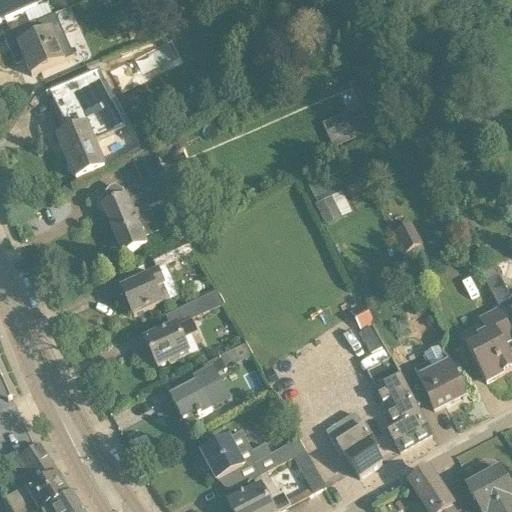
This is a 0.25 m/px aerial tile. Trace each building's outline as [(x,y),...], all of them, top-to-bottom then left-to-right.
[(0,0),(0,27),(6,25),(38,10),(32,0),(0,0)] [(43,38),(37,24),(3,39),(13,61),(21,57),(31,79),(65,64),(52,34),(43,38)] [(123,125),(99,75),(47,98),(47,99),(50,97),(64,125),(62,127),(61,130),(65,138),(58,141),(76,183),(104,172),(97,157),(115,149),(107,132),(123,125)] [(387,128),(381,114),(379,109),(366,80),(349,87),(359,111),(322,127),(333,152),(376,133),(387,128)] [(170,114),(178,129),(193,121),(185,106),(170,114)] [(139,165),(147,184),(165,176),(157,157),(139,165)] [(358,169),(363,177),(371,172),(366,164),(358,169)] [(174,199),(165,178),(125,195),(124,193),(122,193),(124,196),(122,197),(117,193),(108,196),(102,204),(105,210),(104,210),(124,258),(147,249),(144,242),(158,236),(148,210),(174,199)] [(325,229),(351,215),(341,195),(315,208),(325,229)] [(422,248),(411,227),(394,236),(405,257),(422,248)] [(156,273),(164,269),(192,254),(187,242),(150,261),(156,273)] [(497,278),(492,270),(481,276),(486,284),(497,278)] [(133,319),(170,303),(158,277),(122,294),(133,319)] [(497,308),(510,300),(499,279),(486,286),(497,308)] [(348,294),(352,302),(359,298),(355,290),(348,294)] [(169,367),(189,358),(182,344),(198,336),(192,323),(223,308),(216,294),(165,320),(172,332),(145,344),(158,371),(169,365),(169,367)] [(374,328),(364,309),(354,314),(364,333),(374,328)] [(486,385),(511,372),(511,361),(505,347),(511,343),(511,331),(502,311),(481,322),(487,334),(466,344),(486,385)] [(403,380),(404,382),(418,410),(429,405),(435,415),(465,398),(442,352),(439,353),(438,352),(425,358),(425,360),(423,361),(426,367),(414,373),(414,374),(403,380)] [(186,428),(198,421),(212,414),(229,405),(215,379),(226,373),(219,360),(167,388),(174,400),(172,402),(186,428)] [(273,373),(265,378),(270,387),(278,382),(273,373)] [(432,439),(402,381),(376,394),(396,433),(389,437),(400,457),(432,439)] [(340,459),(343,457),(360,483),(382,469),(373,456),(378,453),(357,421),(327,437),(340,459)] [(253,484),(267,477),(282,469),(275,456),(271,458),(265,448),(252,455),(242,436),(202,458),(203,459),(200,461),(198,464),(198,468),(200,471),(203,473),(206,473),(209,471),(217,485),(230,477),(238,491),(253,483),(253,484)] [(54,511),(72,500),(58,478),(40,450),(21,460),(38,490),(5,509),(7,511),(45,511),(52,508),(54,511)] [(313,499),(326,492),(315,471),(306,456),(294,463),(302,478),(313,499)] [(511,511),(511,502),(511,501),(511,495),(499,472),(465,491),(477,511),(511,511)] [(452,511),(453,511),(429,476),(410,487),(418,500),(411,505),(415,511),(452,511)] [(267,477),(253,484),(258,493),(228,508),(230,511),(289,511),(291,511),(284,498),(280,500),(267,477)] [(45,511),(80,511),(73,500),(72,500),(54,511),(52,508),(45,511)]
